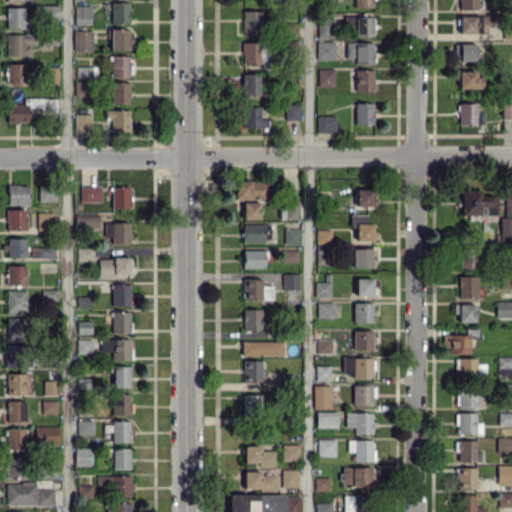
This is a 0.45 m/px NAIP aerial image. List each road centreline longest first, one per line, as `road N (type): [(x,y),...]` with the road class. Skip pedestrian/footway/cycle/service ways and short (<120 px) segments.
road 1 (residential): [(511,153),(0,156)]
road 2 (tertiary): [(186,0),(188,511)]
road 3 (residential): [(416,0),(415,511)]
road 4 (residential): [(66,0),(66,511)]
